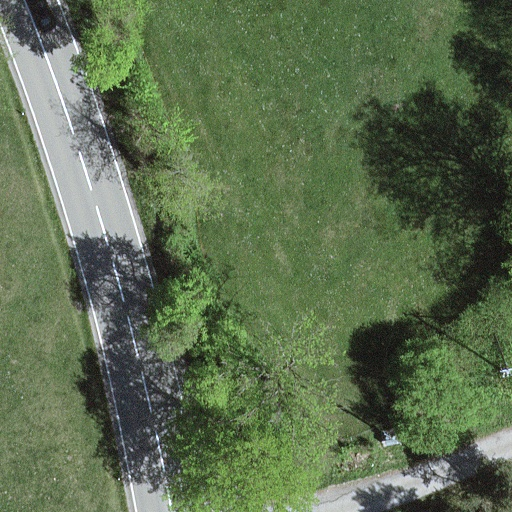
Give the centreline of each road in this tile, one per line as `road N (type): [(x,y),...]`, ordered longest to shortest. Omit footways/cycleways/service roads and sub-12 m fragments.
road 1 (secondary): [(169,511),(123,296),(22,0)]
road 2 (track): [(335,511),(511,444)]
